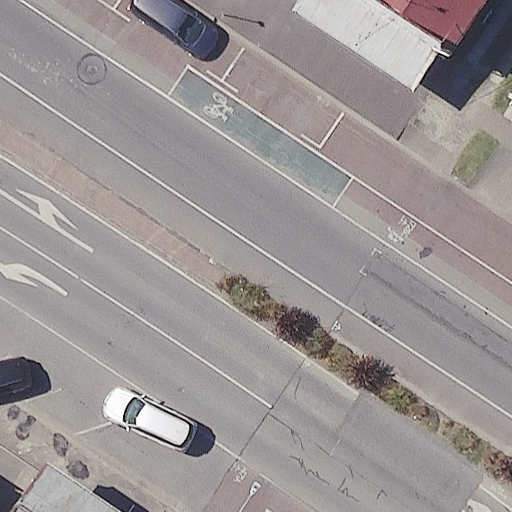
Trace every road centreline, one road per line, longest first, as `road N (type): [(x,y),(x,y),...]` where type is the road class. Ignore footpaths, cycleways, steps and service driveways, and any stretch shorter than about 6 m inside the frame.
road 1 (secondary): [(0,34),(511,376)]
road 2 (secondary): [(415,511),(0,222)]
